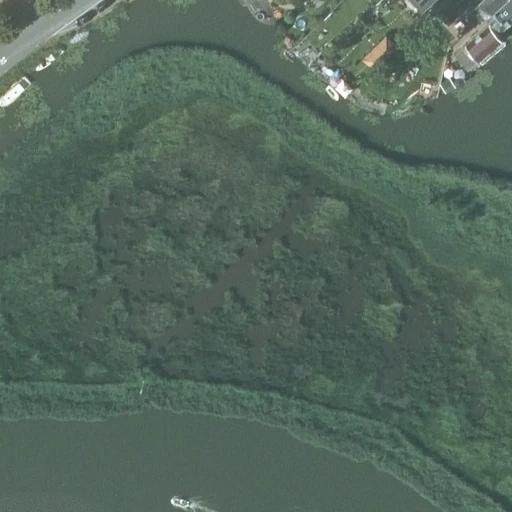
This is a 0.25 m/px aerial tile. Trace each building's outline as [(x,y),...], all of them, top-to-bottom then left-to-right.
[(449,0),(446,4),(453,10),(459,4),(462,7),(469,0),(449,0)] [(493,4),(488,0),(482,0),(467,14),(475,22),(485,13),(498,27),(511,14),(511,8),(504,0),(500,0),(499,2),(497,0),(493,4)] [(511,0),(488,0),(493,4),(497,0),(499,2),(500,0),(504,0),(511,8),(511,0)] [(446,6),(437,14),(445,22),(453,14),(446,6)] [(502,40),(494,31),(489,25),(454,54),(467,70),(502,40)] [(395,47),(385,37),(361,60),(371,70),(395,47)] [(440,83),(446,92),(454,86),(449,77),(440,83)]
